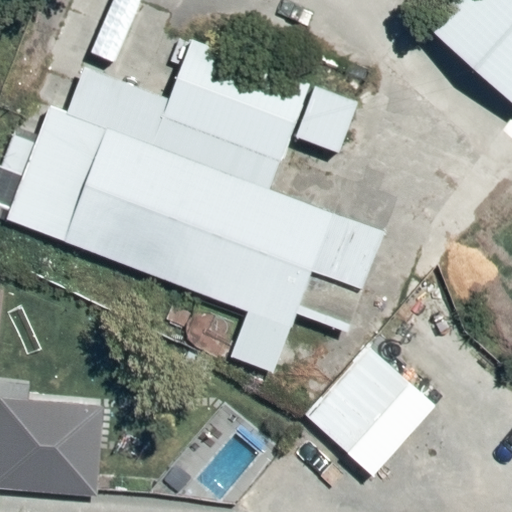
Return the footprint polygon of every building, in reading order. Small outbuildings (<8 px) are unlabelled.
[(511,0),(454,0),(432,24),(511,96),(511,0)] [(304,137),(307,138),(346,150),(363,98),(321,85),(304,137)] [(294,198),(13,100),(0,136),(0,218),(256,307),(294,198)] [(412,291),(388,323),(423,355),(450,326),(412,291)] [(372,343),(306,413),(345,458),(415,384),(372,343)] [(0,489),(103,502),(110,442),(136,445),(142,401),(0,383),(0,489)]
